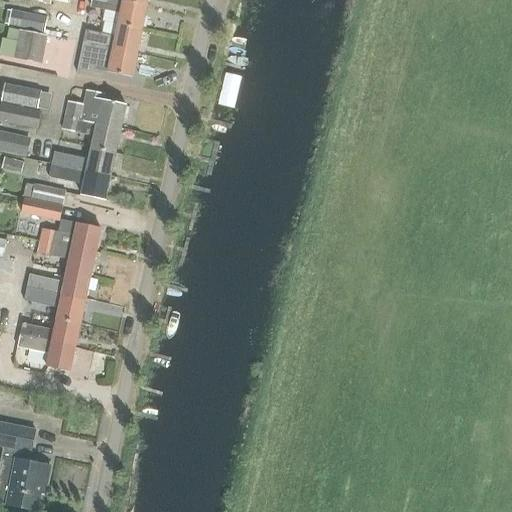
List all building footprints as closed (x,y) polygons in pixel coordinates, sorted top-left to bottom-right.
[(92,0),(91,8),(121,14),(118,28),(141,33),(146,8),(106,0),(92,0)] [(106,0),(146,8),(147,0),(106,0)] [(44,34),(47,18),(23,13),(20,29),(44,34)] [(83,43),(137,54),(141,33),(118,28),(116,37),(85,31),(83,43)] [(42,65),(47,37),(9,29),(3,58),(42,65)] [(80,55),(111,62),(109,74),(132,79),(137,54),(83,43),(80,55)] [(41,92),(5,85),(1,103),(37,111),(41,92)] [(69,103),(66,117),(121,129),(126,106),(103,101),(104,95),(87,92),(84,106),(69,103)] [(1,105),(1,107),(0,110),(0,122),(38,130),(41,113),(1,105)] [(121,129),(66,117),(63,131),(94,138),(92,149),(115,154),(121,129)] [(0,152),(26,159),(30,139),(0,132),(0,152)] [(54,154),(51,166),(110,179),(115,154),(92,149),(89,161),(54,154)] [(1,169),(21,174),(24,163),(4,158),(1,169)] [(110,179),(51,166),(49,179),(84,186),(81,197),(105,202),(110,179)] [(63,207),(66,193),(35,186),(32,200),(63,207)] [(59,222),(63,208),(24,199),(21,214),(59,222)] [(39,242),(95,254),(100,229),(77,224),(77,225),(62,222),(60,234),(42,230),(39,242)] [(90,277),(95,254),(39,242),(37,254),(69,261),(67,272),(90,277)] [(30,276),(27,289),(85,301),(90,277),(67,272),(65,283),(30,276)] [(59,310),(57,321),(80,325),(85,301),(27,289),(24,302),(59,310)] [(75,348),(80,325),(57,321),(54,331),(23,325),(20,337),(75,348)] [(70,373),(75,348),(20,337),(18,348),(50,355),(47,369),(70,373)] [(0,446),(18,450),(16,460),(7,507),(35,511),(37,511),(42,488),(46,489),(51,466),(29,462),(31,452),(36,431),(0,424),(0,446)]
